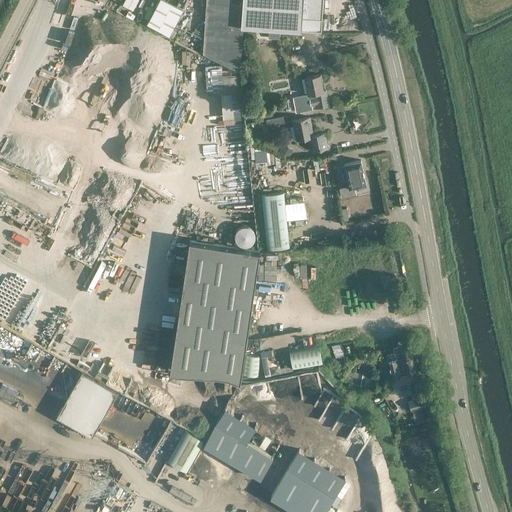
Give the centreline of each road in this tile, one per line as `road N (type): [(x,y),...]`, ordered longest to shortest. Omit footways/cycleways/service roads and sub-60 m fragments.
road 1 (primary): [(487,511),(376,0)]
road 2 (unclassified): [(358,0),(414,231)]
